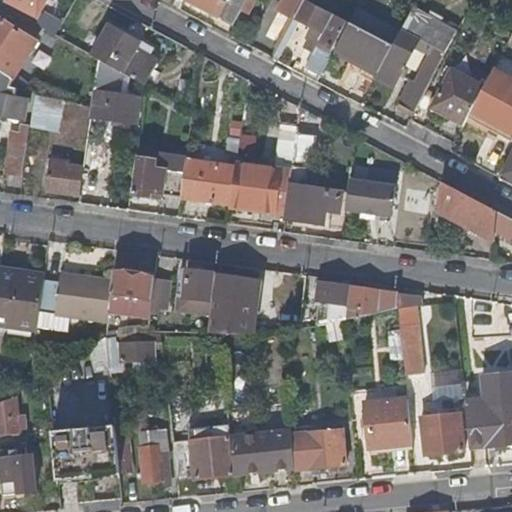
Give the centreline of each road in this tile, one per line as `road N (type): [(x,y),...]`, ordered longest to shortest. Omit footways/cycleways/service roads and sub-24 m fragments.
road 1 (residential): [(0,215),(511,288)]
road 2 (residential): [(276,511),(511,488)]
